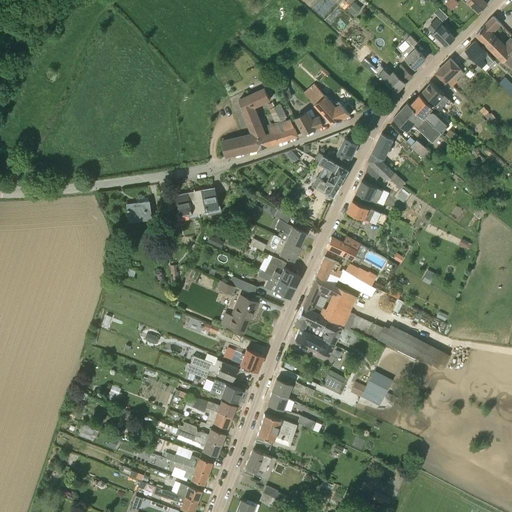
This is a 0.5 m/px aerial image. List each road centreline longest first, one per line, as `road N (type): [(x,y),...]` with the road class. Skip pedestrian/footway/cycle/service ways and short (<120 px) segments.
road 1 (tertiary): [(216,511),(272,357),(377,122)]
road 2 (residential): [(377,122),(361,118),(182,173)]
road 3 (tertiary): [(377,122),(499,0)]
road 4 (unclassified): [(182,173),(29,190)]
